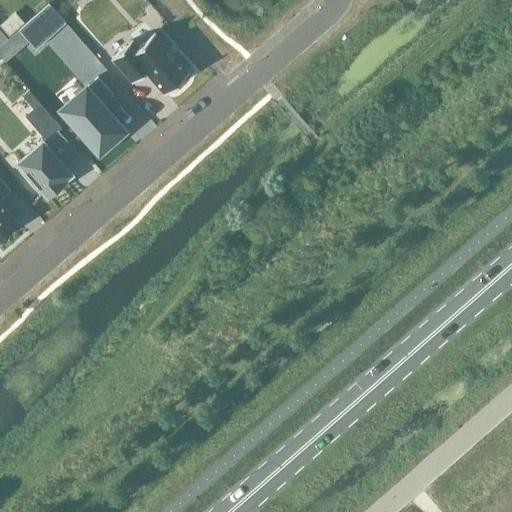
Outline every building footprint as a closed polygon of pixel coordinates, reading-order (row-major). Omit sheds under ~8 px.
[(36,49),(66,23),(49,3),(19,29),(36,49)] [(146,70),(166,92),(190,71),(156,32),(139,46),(133,39),(113,57),(134,81),(146,70)] [(102,105),(114,95),(98,77),(62,108),(99,150),(123,129),(102,105)] [(42,141),(20,161),(31,174),(28,177),(38,189),(42,186),(49,194),(63,182),(61,180),(70,173),(65,167),(79,155),(58,130),(62,127),(30,91),(24,96),(35,109),(27,116),(47,140),(44,143),(42,141)] [(0,236),(18,221),(0,201),(0,199),(11,190),(0,176),(0,236)]
